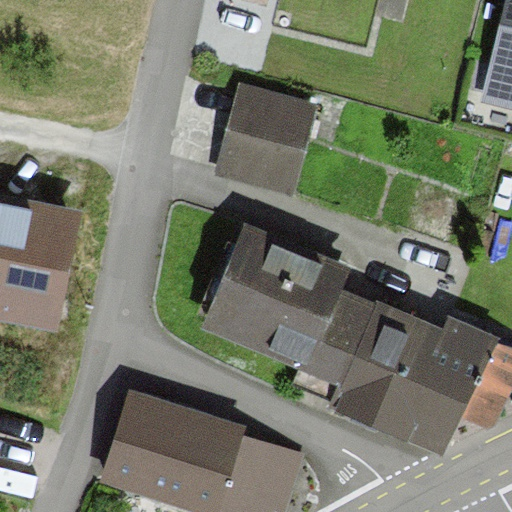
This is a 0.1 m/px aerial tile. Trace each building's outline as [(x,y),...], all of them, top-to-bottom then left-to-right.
[(511,15),(489,101),(511,106),(511,15)] [(243,88),(217,175),(294,197),(320,111),(243,88)] [(39,207),(0,200),(0,326),(62,339),(86,217),(39,207)] [(246,229),(205,334),(312,378),(347,296),(355,274),(334,265),(246,229)] [(333,410),(446,458),(463,418),(496,432),(511,394),(511,356),(497,350),(500,342),(452,321),(447,332),(379,304),(377,309),(347,296),(312,378),(341,391),(333,410)] [(130,393),(103,487),(191,511),(277,511),(278,507),(289,510),(305,456),(251,440),(254,428),(130,393)]
